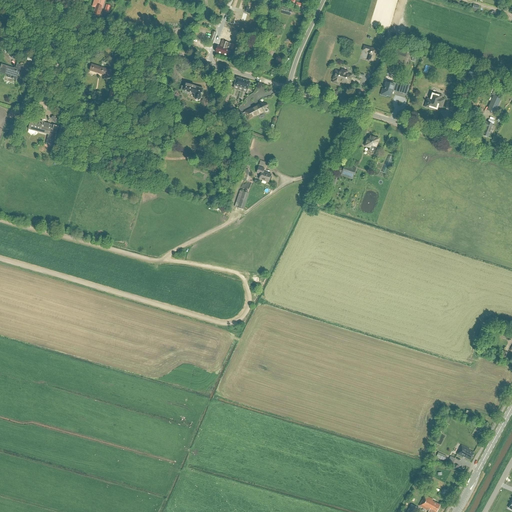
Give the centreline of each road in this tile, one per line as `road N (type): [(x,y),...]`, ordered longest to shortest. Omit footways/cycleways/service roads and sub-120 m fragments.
road 1 (track): [(0,258),(223,323),(244,314),(243,280),(171,261)]
road 2 (tertiary): [(287,88),(3,0)]
road 3 (tertiary): [(511,158),(287,88)]
road 4 (track): [(162,260),(0,218)]
road 5 (track): [(162,260),(289,181)]
road 6 (primary): [(454,511),(511,406)]
